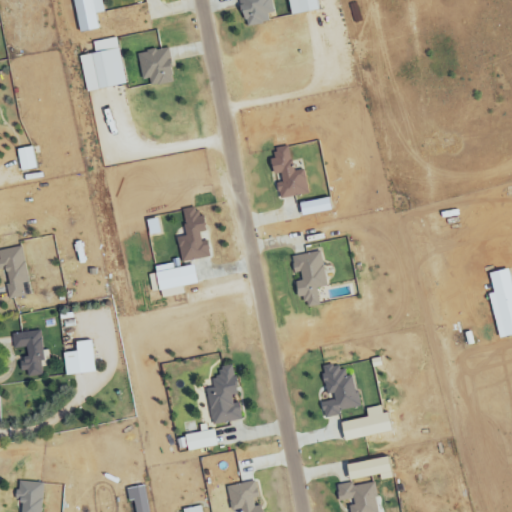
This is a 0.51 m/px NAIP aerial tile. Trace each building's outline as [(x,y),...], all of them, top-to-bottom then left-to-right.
[(103,14),(100,0),(72,0),(78,34),(97,31),(95,15),(103,14)] [(238,0),(242,27),(268,24),(267,15),(272,14),(270,0),(238,0)] [(315,0),(286,0),(289,16),(317,12),(315,0)] [(125,85),(116,38),(92,43),(95,54),(79,57),(86,93),(125,85)] [(137,56),(143,81),(148,80),(151,88),(176,82),(167,48),(137,56)] [(35,170),(31,147),(15,150),(20,173),(35,170)] [(279,199),(307,194),(303,170),(293,172),(289,147),(273,149),(275,158),(269,159),(272,175),(280,174),(281,182),(276,183),(279,199)] [(176,239),(180,262),(209,258),(207,243),(201,244),(199,233),(203,233),(199,208),(181,210),(185,237),(176,239)] [(24,298),(21,285),(28,284),(22,248),(0,251),(0,271),(3,271),(8,300),(24,298)] [(325,287),(319,251),(291,256),(293,274),(295,274),(298,297),(303,297),(305,308),(319,306),(316,289),(325,287)] [(193,266),(172,269),(171,264),(153,267),(155,276),(149,277),(151,292),(160,291),(161,299),(183,295),(182,287),(196,285),(193,266)] [(13,352),(23,351),(24,362),(19,362),(20,377),(42,375),(41,367),(48,367),(46,351),(41,352),(39,333),(11,335),(13,352)] [(62,353),(64,376),(94,373),(90,341),(74,342),(75,352),(62,353)] [(359,408),(350,369),(339,372),(337,364),(320,368),(327,399),(319,401),(323,417),(359,408)] [(205,390),(212,425),(240,420),(235,395),(237,395),(232,366),(218,369),(219,377),(211,379),(213,388),(205,390)] [(339,423),(343,442),(389,432),(385,413),(381,414),(380,406),(364,410),(366,418),(339,423)] [(184,434),(186,451),(216,448),(214,431),(184,434)] [(18,511),(40,511),(43,484),(18,482),(16,501),(19,501),(18,511)] [(230,511),(242,510),(242,511),(259,511),(258,506),(253,507),(252,499),(257,498),(255,482),(226,487),(230,511)] [(376,511),(372,483),(352,487),(351,483),(335,486),(338,502),(348,500),(349,511),(376,511)] [(126,488),(127,502),(133,501),(134,511),(146,511),(144,486),(126,488)]
